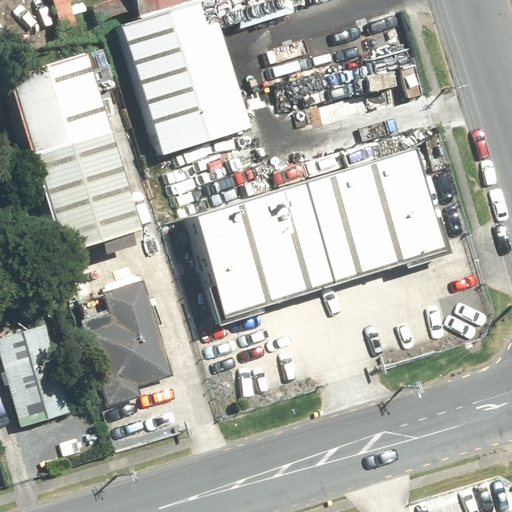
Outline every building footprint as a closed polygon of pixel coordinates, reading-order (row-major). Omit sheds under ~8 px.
[(69,0),(52,0),(62,34),(78,29),(69,0)] [(199,0),(180,0),(114,21),(161,166),(244,139),(199,0)] [(94,52),(11,77),(69,263),(152,237),(94,52)] [(400,148),(183,218),(215,315),(431,245),(400,148)] [(181,387),(143,270),(75,292),(113,408),(181,387)] [(441,298),(446,317),(490,306),(485,287),(441,298)] [(0,336),(0,358),(20,428),(75,412),(48,323),(0,336)]
